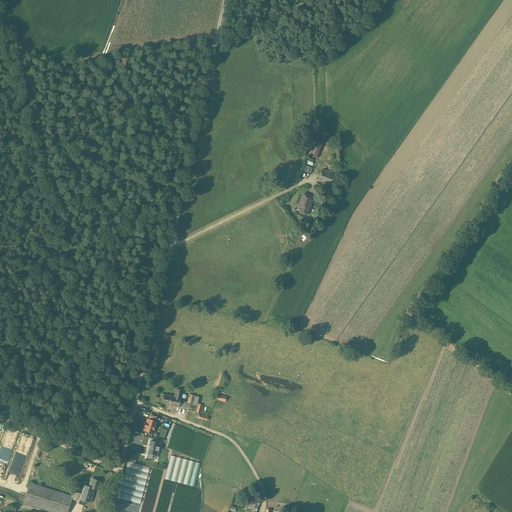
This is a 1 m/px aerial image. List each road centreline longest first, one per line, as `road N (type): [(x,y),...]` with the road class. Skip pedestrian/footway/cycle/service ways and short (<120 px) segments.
road 1 (unclassified): [(119,470),(216,42)]
road 2 (unclassified): [(119,470),(0,416)]
